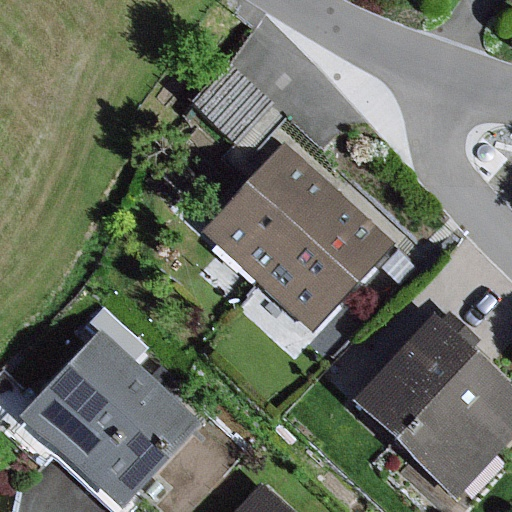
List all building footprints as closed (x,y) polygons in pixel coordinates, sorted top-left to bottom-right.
[(274,105),(226,61),(189,102),(237,148),(274,105)] [(395,245),(284,144),(202,233),(314,333),(395,245)] [(511,440),(511,388),(434,314),(353,403),(456,501),(511,440)] [(201,426),(101,332),(19,418),(119,511),(201,426)] [(291,511),(261,484),(235,511),(291,511)]
